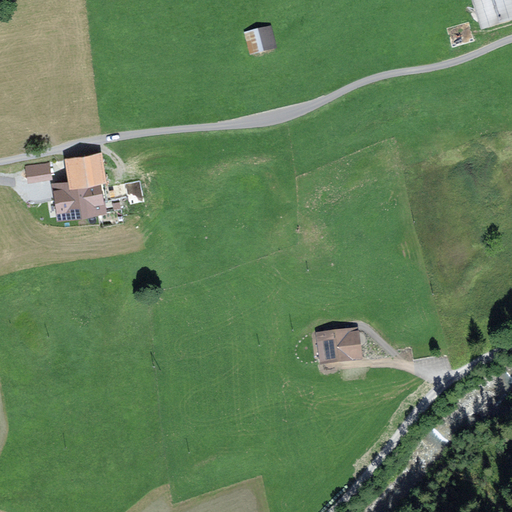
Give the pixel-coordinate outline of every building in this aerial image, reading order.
[(511,0),(473,0),(481,27),(511,17),(511,0)] [(245,35),(250,53),(275,47),(271,29),(245,35)] [(97,178),(98,183),(104,181),(100,152),(67,158),(70,174),(71,182),(97,178)] [(67,186),(71,210),(76,209),(76,206),(101,202),(98,183),(97,178),(71,182),(72,185),(67,186)] [(320,336),(323,361),(358,357),(355,332),(320,336)] [(411,348),(413,361),(435,357),(433,344),(411,348)]
